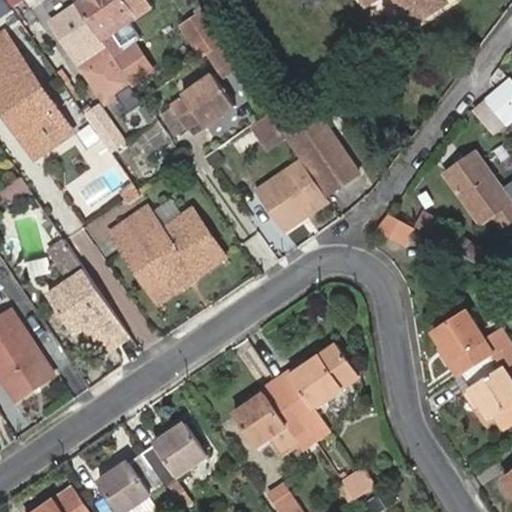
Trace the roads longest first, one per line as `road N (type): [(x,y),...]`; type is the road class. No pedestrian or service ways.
road 1 (residential): [(464,511),(428,456),(402,386),(380,280),(356,265),(328,264),(0,485)]
road 2 (unknown): [(328,264),(511,20)]
road 3 (unknown): [(284,293),(202,165),(200,151),(246,108),(247,75)]
